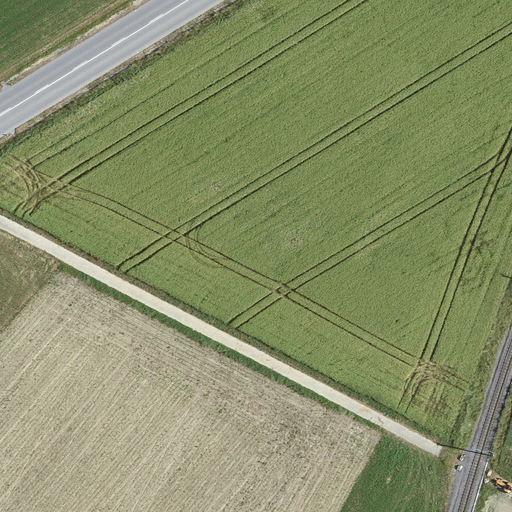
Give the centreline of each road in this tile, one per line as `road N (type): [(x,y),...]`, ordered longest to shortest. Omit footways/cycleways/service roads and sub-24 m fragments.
road 1 (track): [(0,215),(440,451)]
road 2 (tertiary): [(0,114),(187,0)]
